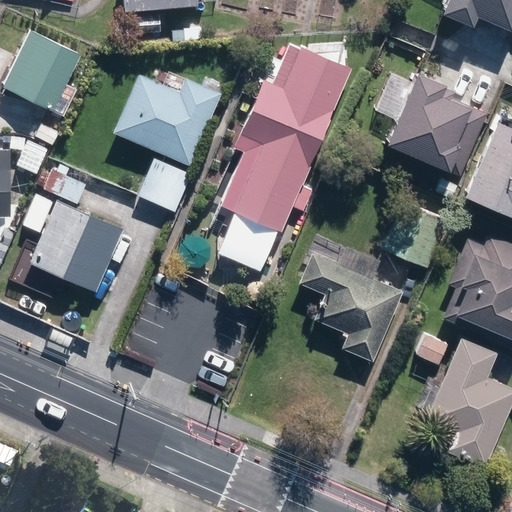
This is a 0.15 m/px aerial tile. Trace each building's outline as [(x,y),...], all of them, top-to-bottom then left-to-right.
[(125,0),(127,13),(197,7),(195,0),(125,0)] [(511,0),(447,0),(442,14),(475,28),(480,18),(511,31),(511,0)] [(81,53),(31,29),(4,86),(54,110),(81,53)] [(216,249),(260,268),(278,226),(282,228),(352,71),(290,44),(284,58),(273,53),(265,69),(275,74),(272,80),(262,76),(233,143),(244,148),(220,201),(234,208),(216,249)] [(189,161),(220,90),(185,75),(180,85),(139,68),(113,128),(189,161)] [(452,87),(442,83),(444,79),(419,68),(387,139),(461,172),(488,111),(449,94),(452,87)] [(511,122),(497,116),(464,191),(511,212),(511,122)] [(0,213),(12,213),(12,146),(0,145),(0,213)] [(24,245),(11,275),(62,298),(71,277),(97,288),(125,227),(56,196),(32,248),(24,245)] [(429,264),(446,216),(401,200),(384,249),(429,264)] [(511,241),(490,231),(485,242),(467,234),(446,280),(456,284),(442,316),(511,347),(511,241)] [(189,233),(184,235),(181,237),(180,239),(178,242),(177,244),(176,247),(176,250),(176,253),(177,256),(179,259),(180,261),(182,263),(185,265),(188,266),(190,267),(193,267),(196,267),(199,266),(202,265),(204,263),(206,261),(208,259),(209,256),(210,253),(211,250),(211,247),(210,244),(209,242),(207,239),(205,237),(203,235),(201,234),(198,233),(195,232),(192,232),(189,233)] [(319,320),(346,332),(341,343),(374,358),(404,290),(311,250),(298,280),(331,294),(319,320)] [(437,362),(447,343),(425,331),(415,350),(437,362)] [(444,449),(483,466),(511,403),(511,385),(484,373),(494,351),(462,336),(427,414),(454,426),(444,449)]
